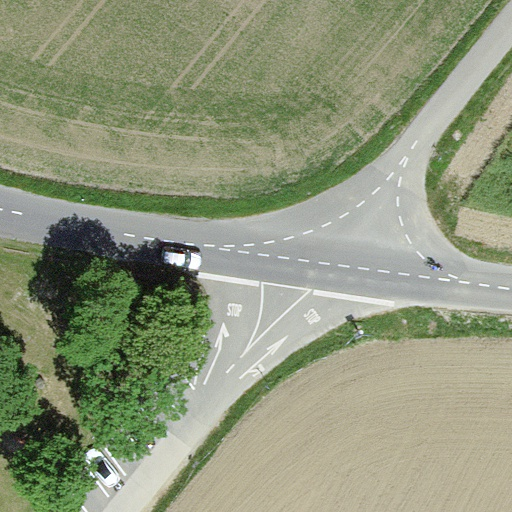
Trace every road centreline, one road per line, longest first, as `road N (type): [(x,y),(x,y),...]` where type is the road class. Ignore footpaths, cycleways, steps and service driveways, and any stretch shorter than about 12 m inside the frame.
road 1 (unclassified): [(0,208),(310,263)]
road 2 (unclassified): [(511,26),(310,263)]
road 3 (unclassified): [(310,263),(511,289)]
road 4 (unclassified): [(203,399),(310,263)]
road 5 (unclassified): [(203,399),(116,511)]
